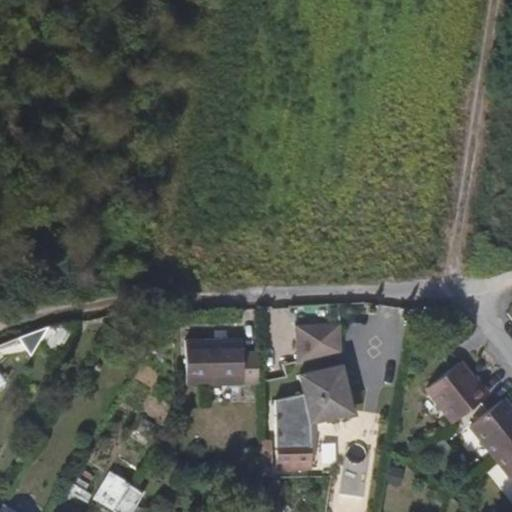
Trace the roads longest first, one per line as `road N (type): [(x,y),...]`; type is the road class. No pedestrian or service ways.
road 1 (track): [(0,320),(112,299),(419,297),(511,276)]
road 2 (unknown): [(507,0),(457,203),(458,250),(472,285)]
